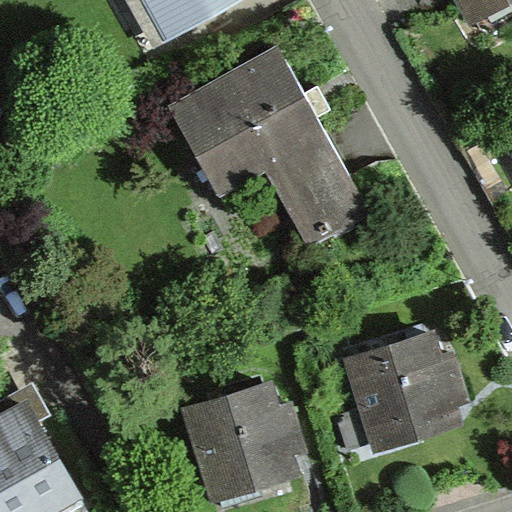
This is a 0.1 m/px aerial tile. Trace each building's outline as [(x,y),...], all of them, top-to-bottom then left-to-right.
[(244,2),(242,0),(132,0),(161,50),(244,2)] [(511,0),(454,0),(469,25),(511,0)] [(276,54),(169,114),(215,196),(263,169),(307,248),(367,214),(276,54)] [(440,366),(431,339),(346,365),(375,459),(458,433),(452,412),(466,408),(451,363),(440,366)] [(276,417),(267,389),(182,416),(212,510),(295,484),(288,463),(302,459),(288,413),(276,417)] [(67,511),(80,505),(22,409),(0,421),(0,511),(67,511)]
